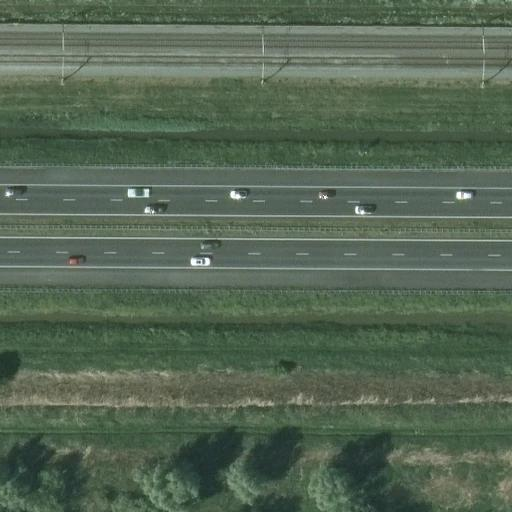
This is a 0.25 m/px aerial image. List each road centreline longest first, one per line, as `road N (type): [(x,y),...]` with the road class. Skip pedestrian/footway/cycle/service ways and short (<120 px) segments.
road 1 (track): [(0,7),(511,11)]
road 2 (motorway): [(0,254),(511,258)]
road 3 (motorway): [(511,200),(0,197)]
